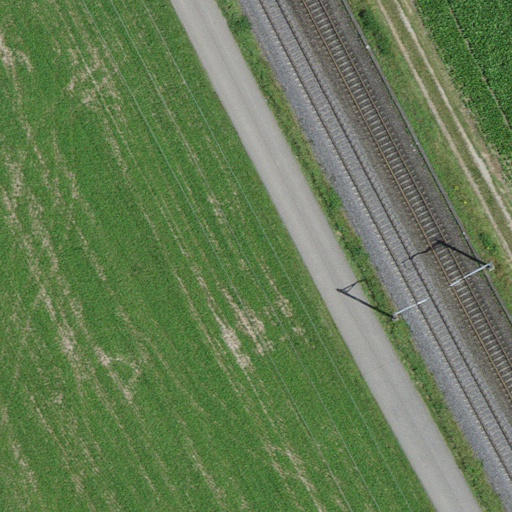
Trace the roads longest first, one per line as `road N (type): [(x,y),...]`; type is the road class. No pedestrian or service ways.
road 1 (unclassified): [(193,0),(459,511)]
road 2 (track): [(387,0),(511,240)]
